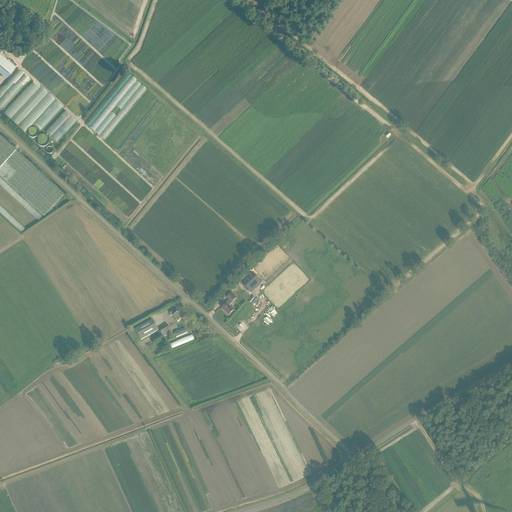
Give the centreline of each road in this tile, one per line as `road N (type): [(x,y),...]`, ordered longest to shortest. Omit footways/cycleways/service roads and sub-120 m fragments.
road 1 (unclassified): [(361,458),(0,128)]
road 2 (unclassified): [(361,458),(511,368)]
road 3 (unclassified): [(246,511),(361,458)]
